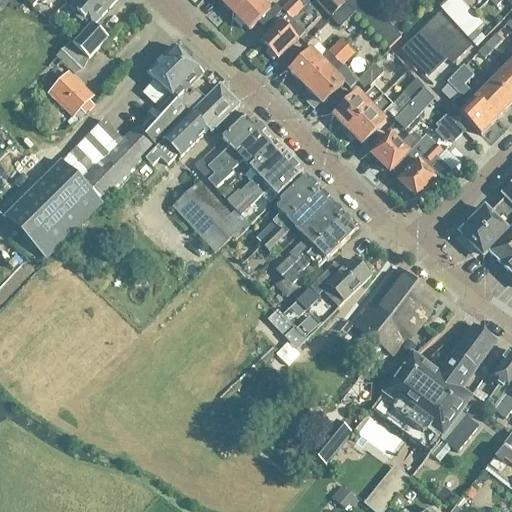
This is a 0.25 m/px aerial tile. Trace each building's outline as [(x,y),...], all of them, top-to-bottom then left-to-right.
[(73,0),(70,4),(68,3),(67,5),(75,13),(73,16),(81,23),(83,20),(87,24),(70,43),(89,60),(108,40),(93,27),(118,0),(73,0)] [(248,0),(217,0),(232,16),(248,0)] [(248,0),(232,16),(248,32),(268,11),(262,5),(266,0),(248,0)] [(280,23),(279,23),(258,43),(276,61),(303,33),(292,20),(302,9),(294,0),(291,0),(280,11),(285,16),(279,22),(280,23)] [(330,18),(344,4),(340,0),(316,0),(315,1),(330,18)] [(388,49),(393,44),(400,37),(364,0),(341,0),(345,4),(344,4),(354,14),(355,14),(388,49)] [(459,0),(450,0),(445,5),(441,9),(458,29),(473,15),(459,0)] [(354,14),(344,4),(330,18),(339,28),(354,14)] [(438,51),(447,60),(452,65),(470,47),(438,14),(401,51),(419,70),(438,51)] [(473,15),(458,29),(467,39),(482,25),(473,15)] [(494,35),(485,44),(492,50),(501,41),(494,35)] [(327,52),(319,60),(309,50),(287,72),(304,89),(326,67),(346,47),(340,41),(328,53),(327,52)] [(87,59),(68,42),(54,57),(73,75),(87,59)] [(492,50),(485,44),(477,53),(483,59),(492,50)] [(147,75),(153,81),(141,93),(155,106),(166,94),(164,91),(191,64),(173,47),(147,75)] [(346,47),(326,67),(304,89),(320,106),(342,84),(334,75),(342,67),(340,65),(352,53),(346,47)] [(156,148),(144,160),(152,168),(160,159),(167,166),(177,155),(180,158),(207,132),(211,135),(240,106),(220,86),(206,100),(196,91),(189,98),(184,94),(203,74),(191,64),(164,91),(166,94),(169,96),(176,103),(189,115),(156,148)] [(374,65),(356,83),(365,91),(383,73),(374,65)] [(464,66),(453,77),(463,86),(473,75),(464,66)] [(511,70),(507,66),(491,82),(511,102),(511,70)] [(93,107),(88,101),(92,97),(68,74),(49,94),(73,117),(79,110),(84,116),(93,107)] [(453,77),(447,83),(461,96),(450,107),(459,115),(480,136),(480,135),(496,119),(475,99),(463,86),(453,77)] [(511,102),(491,82),(475,99),(496,119),(511,102)] [(373,88),(362,99),(357,94),(332,118),(346,132),(370,109),(382,97),(373,88)] [(412,103),(394,121),(403,130),(432,99),(424,90),(412,103)] [(370,109),(346,132),(360,147),(384,123),(380,118),(386,113),(394,121),(412,103),(402,94),(391,107),(382,97),(370,109)] [(101,121),(67,155),(69,157),(65,166),(61,162),(4,219),(45,260),(84,222),(84,223),(144,160),(156,148),(189,115),(176,103),(169,96),(137,129),(135,127),(122,140),(101,121)] [(447,114),(447,115),(436,125),(453,143),(464,132),(447,114)] [(229,148),(207,168),(201,161),(195,168),(209,182),(215,176),(225,166),(263,130),(248,115),(222,140),(229,148)] [(215,176),(209,182),(215,188),(242,162),(250,169),(276,144),(263,130),(225,166),(215,176)] [(390,136),(370,156),(376,163),(375,167),(381,172),(385,171),(388,174),(392,170),(419,142),(412,135),(401,146),(390,136)] [(419,142),(392,170),(402,179),(397,184),(406,192),(405,196),(410,201),(414,199),(416,201),(434,181),(439,185),(452,173),(436,158),(441,152),(435,146),(424,135),(419,142)] [(276,144),(250,169),(258,177),(241,193),(239,192),(228,203),(236,211),(290,159),(276,144)] [(304,173),(290,159),(236,211),(242,217),(270,190),(278,198),(304,173)] [(320,190),(307,177),(276,207),(283,215),(257,239),(263,245),(280,229),(320,190)] [(198,182),(198,183),(170,208),(214,255),(242,229),(198,182)] [(503,200),(511,209),(511,183),(499,197),(503,200)] [(320,190),(280,229),(263,245),(268,251),(294,226),(301,233),(333,203),(320,190)] [(483,210),(476,217),(459,235),(483,258),(487,253),(506,271),(511,264),(511,209),(503,200),(502,200),(488,214),(483,210)] [(333,203),(301,233),(308,241),(276,272),(282,278),(345,216),(333,203)] [(359,230),(345,216),(282,278),(291,287),(300,277),(301,273),(311,263),(318,269),(359,230)] [(333,263),(308,287),(317,296),(321,292),(337,308),(369,276),(368,275),(370,272),(361,263),(359,265),(354,261),(342,272),(333,263)] [(364,354),(417,286),(399,272),(355,328),(364,335),(357,345),(357,349),(364,354)] [(436,300),(417,286),(364,354),(370,359),(374,359),(382,349),(392,357),(407,336),(411,339),(431,313),(427,311),(436,300)] [(317,296),(308,287),(294,302),(304,312),(319,298),(317,296)] [(294,328),(285,319),(275,329),(284,338),(294,328)] [(473,326),(438,374),(461,390),(496,342),(473,326)] [(406,352),(412,345),(407,341),(401,349),(406,352)] [(412,345),(406,352),(410,355),(416,347),(412,345)] [(499,386),(487,403),(494,409),(503,396),(502,395),(506,391),(508,393),(511,387),(511,352),(509,351),(489,379),(499,386)] [(412,355),(395,377),(383,394),(383,395),(371,412),(429,454),(441,437),(442,437),(471,397),(461,390),(438,374),(412,355)] [(511,387),(508,393),(494,413),(505,420),(511,410),(511,387)] [(456,454),(477,427),(464,417),(443,443),(456,454)] [(351,434),(346,431),(335,422),(327,432),(310,453),(326,466),(351,434)] [(511,450),(511,430),(502,444),(511,451),(511,450)] [(364,440),(358,448),(372,457),(378,449),(364,440)] [(511,453),(502,446),(493,459),(489,465),(501,474),(507,467),(511,470),(511,453)] [(392,463),(359,499),(373,511),(379,511),(409,478),(392,463)] [(341,487),(330,500),(344,511),(348,506),(353,509),(359,502),(341,487)]
